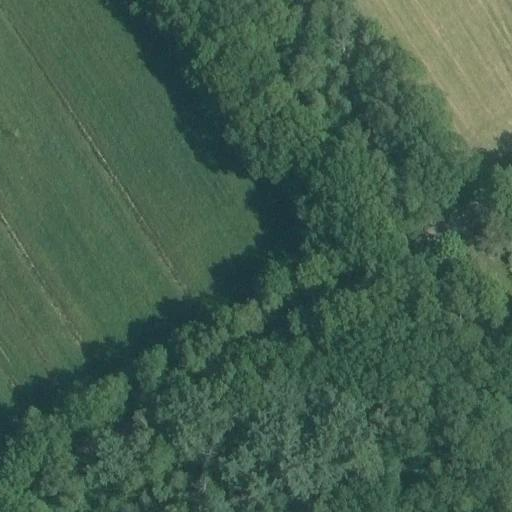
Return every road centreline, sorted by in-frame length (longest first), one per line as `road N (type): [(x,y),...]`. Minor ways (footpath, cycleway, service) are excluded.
road 1 (unclassified): [(0,490),(511,193)]
road 2 (track): [(241,0),(402,252)]
